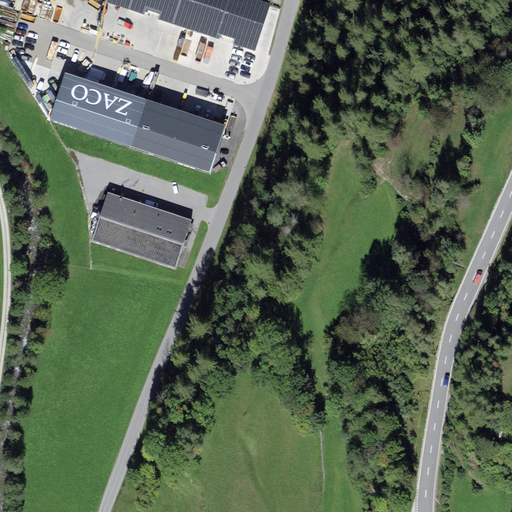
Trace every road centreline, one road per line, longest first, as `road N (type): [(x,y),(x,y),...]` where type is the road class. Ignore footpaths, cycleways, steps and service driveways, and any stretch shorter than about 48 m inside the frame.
road 1 (unclassified): [(259,98),(99,511)]
road 2 (primary): [(425,511),(446,355),(511,192)]
road 3 (residential): [(259,98),(41,26),(35,43)]
road 4 (track): [(0,361),(8,297),(0,197)]
